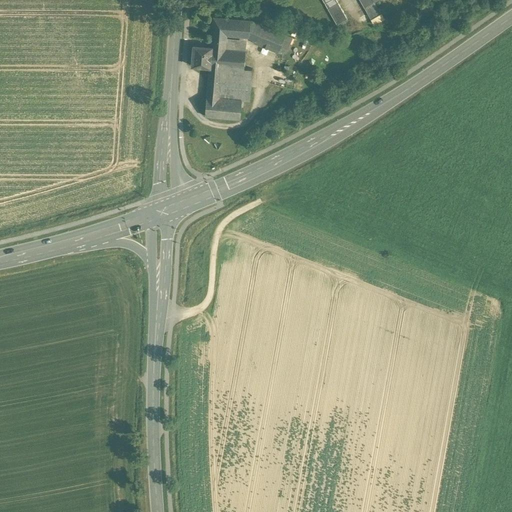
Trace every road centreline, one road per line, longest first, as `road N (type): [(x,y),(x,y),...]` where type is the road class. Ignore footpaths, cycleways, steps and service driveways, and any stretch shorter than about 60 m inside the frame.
road 1 (secondary): [(176,206),(329,136),(511,16)]
road 2 (secondary): [(157,296),(157,511)]
road 3 (track): [(259,201),(218,230),(203,305),(156,312)]
